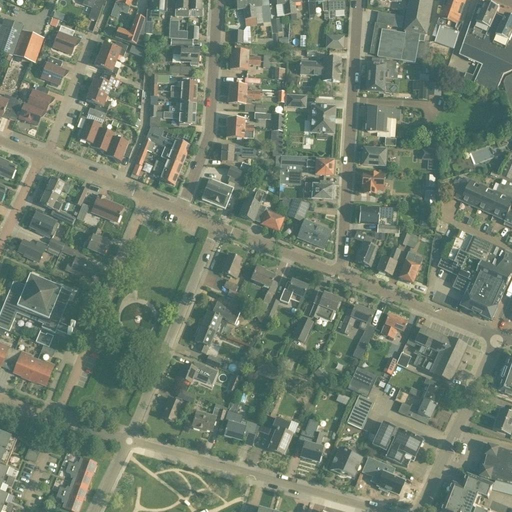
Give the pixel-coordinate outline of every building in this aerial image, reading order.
[(87,19),(95,22),(101,6),(93,3),(94,0),(84,0),(82,5),(91,8),(87,19)] [(116,20),(119,13),(127,15),(132,0),(116,0),(110,18),(116,20)] [(149,5),(149,11),(146,11),(146,23),(152,24),(152,19),(157,19),(158,13),(164,13),(165,0),(150,0),(151,5),(149,5)] [(170,0),(170,5),(175,6),(174,18),(187,19),(188,12),(188,0),(170,0)] [(188,0),(188,12),(195,13),(194,18),(201,18),(202,7),(200,7),(200,0),(188,0)] [(245,28),(250,27),(247,0),(234,0),(236,11),(242,10),(243,20),(244,20),(245,28)] [(247,0),(250,27),(257,27),(256,21),(262,20),(262,25),(270,24),(268,0),(247,0)] [(283,16),(289,16),(287,0),(275,0),(276,7),(275,7),(276,18),(283,17),(283,16)] [(287,0),(289,16),(295,15),(294,5),(301,4),(300,0),(287,0)] [(324,21),(328,20),(326,0),(314,0),(315,4),(322,3),(322,13),(323,13),(324,21)] [(326,0),(328,20),(334,20),(334,12),(333,2),(340,2),(339,0),(326,0)] [(410,0),(405,35),(400,62),(414,64),(418,41),(422,42),(423,36),(426,36),(432,0),(410,0)] [(446,0),(444,8),(461,14),(466,0),(446,0)] [(477,5),(466,36),(459,56),(473,62),(479,64),(473,77),(466,74),(463,82),(496,94),(504,76),(511,71),(511,19),(505,16),(503,19),(496,15),(500,9),(485,3),(483,7),(477,5)] [(444,8),(438,26),(436,26),(432,37),(436,39),(435,43),(442,46),(440,51),(452,55),(459,34),(455,32),(461,14),(444,8)] [(54,17),(62,21),(64,16),(56,12),(54,17)] [(378,13),(377,25),(375,25),(370,55),(378,56),(378,58),(400,62),(405,35),(386,32),(387,27),(394,28),(395,16),(378,13)] [(404,17),(395,16),(394,28),(402,29),(404,17)] [(144,21),(144,20),(135,17),(129,33),(118,30),(114,39),(144,48),(145,21),(144,21)] [(1,26),(0,25),(0,52),(12,57),(23,27),(3,20),(1,26)] [(280,21),(271,21),(273,35),(281,34),(280,21)] [(53,40),(55,41),(52,48),(71,56),(75,45),(77,46),(78,45),(79,43),(79,42),(72,39),(74,33),(60,28),(58,33),(56,33),(53,40)] [(198,28),(188,28),(188,40),(198,40),(198,28)] [(44,40),(22,32),(13,57),(36,65),(44,40)] [(231,44),(242,45),(243,32),(231,32),(231,44)] [(273,46),(272,40),(254,40),(255,37),(254,37),(254,34),(250,34),(250,45),(273,46)] [(323,36),(323,49),(342,49),(342,36),(323,36)] [(192,41),(170,40),(170,48),(192,49),(192,41)] [(103,44),(98,56),(115,62),(118,56),(123,58),(127,48),(116,43),(114,49),(103,44)] [(133,46),(130,53),(143,58),(146,51),(133,46)] [(196,68),(197,64),(198,51),(180,49),(180,50),(171,49),(171,56),(179,56),(179,63),(189,64),(189,67),(196,68)] [(252,59),(247,59),(247,53),(230,52),(230,61),(270,63),(270,57),(263,57),(263,59),(252,58),(252,59)] [(105,71),(103,77),(114,81),(118,70),(113,68),(115,62),(98,56),(94,67),(105,71)] [(42,71),(43,71),(40,79),(51,83),(50,86),(57,89),(58,86),(59,86),(63,76),(65,76),(66,75),(67,74),(68,72),(60,69),(62,63),(49,58),(47,64),(46,64),(44,64),(42,71)] [(323,64),(310,64),(310,66),(312,66),(312,70),(340,72),(340,68),(340,60),(324,59),(323,64)] [(270,63),(230,61),(229,71),(246,72),(247,66),(252,66),(252,67),(259,67),(259,63),(263,63),(262,69),(269,69),(270,63)] [(310,66),(310,64),(300,63),(300,76),(322,78),(322,92),(318,92),(318,98),(331,99),(331,85),(332,85),(332,84),(339,84),(339,76),(340,76),(340,72),(312,70),(312,66),(310,66)] [(369,66),(368,79),(385,80),(389,80),(390,75),(386,74),(386,69),(395,70),(396,63),(386,63),(386,67),(369,66)] [(190,69),(169,67),(169,75),(190,76),(190,69)] [(272,70),(272,80),(285,80),(285,70),(272,70)] [(151,76),(150,91),(157,92),(157,84),(168,85),(169,77),(151,76)] [(103,77),(101,82),(94,79),(89,91),(106,97),(109,91),(114,92),(115,90),(117,91),(120,83),(114,81),(103,77)] [(385,80),(368,79),(367,93),(396,95),(397,87),(385,87),(385,80)] [(170,87),(170,92),(194,94),(195,83),(180,82),(179,89),(177,89),(177,88),(170,87)] [(428,83),(413,82),(413,92),(419,92),(418,101),(427,102),(428,83)] [(228,85),(227,95),(259,97),(259,92),(251,92),(250,92),(245,92),(245,86),(228,85)] [(29,98),(27,105),(45,113),(49,102),(51,103),(52,102),(53,101),(54,100),(54,99),(47,96),(49,91),(38,87),(35,92),(31,90),(28,97),(29,98)] [(106,97),(89,91),(85,101),(96,106),(94,111),(97,112),(105,115),(109,105),(104,103),(106,97)] [(194,94),(170,92),(170,99),(179,99),(178,103),(194,105),(194,94)] [(259,97),(227,95),(227,105),(244,106),(244,105),(251,106),(251,101),(259,101),(259,97)] [(0,99),(0,119),(1,119),(5,109),(11,111),(15,100),(4,96),(2,100),(0,99)] [(306,98),(286,97),(285,109),(306,110),(306,98)] [(163,108),(163,113),(193,115),(194,105),(178,103),(178,110),(176,110),(176,109),(169,108),(169,114),(168,114),(168,108),(163,108)] [(19,111),(21,111),(18,119),(37,127),(41,116),(43,117),(44,116),(44,115),(45,114),(45,113),(27,105),(22,104),(19,111)] [(255,106),(254,114),(265,115),(265,106),(255,106)] [(312,108),(311,123),(310,135),(316,135),(316,141),(326,141),(327,135),(332,135),(334,109),(312,108)] [(391,139),(392,120),(399,120),(399,112),(369,110),(367,134),(378,134),(377,138),(391,139)] [(95,118),(102,121),(105,115),(97,112),(97,113),(95,118)] [(192,126),(193,115),(163,113),(156,113),(156,119),(163,119),(163,120),(177,121),(177,125),(192,126)] [(283,116),(275,115),(275,126),(276,126),(276,132),(282,133),(282,127),(283,127),(283,116)] [(226,119),(225,129),(252,130),(252,126),(248,126),(243,126),(243,120),(226,119)] [(92,148),(101,125),(94,122),(94,124),(85,121),(81,132),(79,132),(77,138),(78,139),(89,144),(88,145),(90,147),(91,147),(92,148)] [(102,125),(101,125),(92,148),(102,152),(101,154),(104,156),(106,157),(114,135),(115,133),(108,130),(107,132),(101,130),(102,127),(101,127),(102,125)] [(252,130),(225,129),(225,139),(251,140),(252,130)] [(164,131),(163,138),(172,139),(173,132),(164,131)] [(282,133),(276,132),(271,132),(270,149),(272,149),(281,150),(282,133)] [(437,150),(435,134),(427,135),(428,150),(437,150)] [(121,166),(124,158),(128,160),(133,148),(128,146),(129,144),(128,143),(128,142),(121,139),(121,141),(115,138),(116,136),(114,135),(106,157),(116,160),(115,162),(116,163),(117,164),(119,165),(121,166)] [(151,154),(154,145),(151,143),(145,141),(141,150),(151,154)] [(168,144),(163,142),(161,147),(184,157),(188,147),(173,141),(171,146),(168,145),(168,144)] [(184,157),(161,147),(159,152),(164,154),(168,155),(166,160),(181,166),(184,157)] [(248,149),(237,149),(232,149),(232,148),(221,147),(220,163),(231,164),(231,163),(236,163),(236,155),(248,156),(248,149)] [(388,154),(413,156),(414,149),(389,147),(388,154)] [(281,150),(272,149),(272,157),(275,158),(274,171),(280,171),(280,158),(281,150)] [(386,152),(365,151),(364,167),(385,168),(386,152)] [(511,155),(510,154),(500,176),(502,177),(501,179),(511,181),(511,180),(511,155)] [(427,167),(433,167),(434,156),(421,155),(420,162),(428,162),(427,167)] [(280,158),(280,171),(279,186),(300,187),(301,168),(306,168),(306,169),(315,170),(315,177),(332,178),(333,163),(316,162),(316,163),(310,162),(310,160),(280,158)] [(0,160),(0,176),(10,181),(16,168),(3,163),(3,162),(0,160)] [(161,164),(156,162),(154,166),(177,176),(181,166),(166,160),(164,165),(161,164)] [(146,164),(143,171),(151,173),(153,166),(146,164)] [(154,166),(152,171),(157,173),(160,174),(158,180),(173,186),(177,176),(154,166)] [(227,187),(219,184),(209,180),(202,198),(210,201),(209,204),(217,207),(219,204),(226,207),(229,198),(232,195),(233,192),(241,195),(251,169),(242,166),(240,171),(230,167),(226,177),(229,178),(227,183),(228,184),(227,187)] [(368,176),(362,175),(361,194),(375,195),(375,191),(382,191),(382,176),(368,175),(368,176)] [(424,188),(434,188),(434,176),(424,175),(424,188)] [(462,203),(471,207),(482,187),(464,179),(462,184),(455,181),(453,185),(452,185),(447,196),(462,203)] [(52,180),(46,192),(59,198),(65,201),(70,188),(52,180)] [(511,182),(502,181),(497,194),(511,200),(511,207),(505,222),(505,223),(511,226),(511,182)] [(330,188),(330,185),(320,184),(320,188),(313,187),(313,185),(304,185),(304,200),(330,201),(330,199),(332,199),(333,188),(330,188)] [(471,207),(486,214),(497,194),(482,187),(471,207)] [(74,205),(80,208),(88,191),(81,188),(74,205)] [(59,198),(46,192),(40,205),(59,214),(62,206),(56,203),(59,198)] [(256,193),(252,203),(246,200),(240,217),(252,222),(262,195),(256,193)] [(425,207),(435,207),(436,193),(425,193),(425,207)] [(505,222),(511,207),(511,200),(497,194),(486,214),(505,222)] [(99,196),(95,206),(92,204),(89,212),(117,223),(123,209),(104,202),(105,199),(99,196)] [(294,201),(289,210),(286,217),(301,223),(308,205),(294,201)] [(78,220),(85,222),(90,207),(84,204),(78,220)] [(391,211),(378,210),(360,209),(359,225),(377,226),(377,219),(391,220),(391,211)] [(68,218),(59,213),(56,220),(72,227),(75,220),(69,217),(68,218)] [(266,213),(261,225),(277,232),(282,219),(266,213)] [(58,226),(55,225),(56,223),(43,217),(41,221),(35,217),(30,228),(39,233),(38,234),(48,239),(50,236),(53,237),(58,226)] [(444,236),(449,226),(437,220),(436,233),(444,236)] [(304,221),(297,239),(323,250),(331,232),(304,221)] [(399,227),(377,226),(377,234),(394,235),(394,238),(398,238),(399,227)] [(89,242),(91,242),(88,250),(104,257),(109,243),(98,239),(101,232),(95,229),(89,242)] [(448,247),(448,248),(468,257),(485,265),(511,277),(511,256),(459,233),(452,248),(448,247)] [(405,248),(409,237),(402,234),(398,245),(405,248)] [(366,237),(363,244),(362,244),(355,262),(370,268),(377,250),(373,248),(376,241),(366,237)] [(64,246),(51,240),(49,246),(60,252),(61,252),(63,247),(64,246)] [(46,252),(49,246),(39,242),(36,247),(23,242),(18,253),(25,256),(24,257),(38,263),(44,251),(46,252)] [(60,252),(49,246),(46,253),(57,258),(60,252)] [(61,252),(61,253),(74,258),(70,266),(67,265),(65,271),(83,278),(83,277),(93,281),(94,278),(98,269),(86,264),(87,262),(83,261),(85,256),(63,247),(61,252)] [(506,292),(511,277),(485,265),(468,257),(448,248),(442,259),(443,259),(443,260),(439,268),(473,284),(469,294),(468,293),(461,308),(492,322),(498,308),(497,307),(505,291),(506,292)] [(392,251),(388,260),(383,258),(377,272),(390,277),(399,254),(392,251)] [(408,254),(405,263),(403,268),(402,268),(400,275),(398,279),(412,285),(419,268),(411,265),(415,256),(408,254)] [(228,256),(221,273),(236,279),(239,273),(237,272),(241,261),(228,256)] [(257,267),(251,282),(269,289),(274,276),(263,272),(264,270),(257,267)] [(14,283),(3,309),(0,316),(0,328),(9,332),(16,314),(43,325),(41,328),(54,333),(56,330),(66,335),(71,337),(74,329),(69,328),(58,324),(70,294),(61,290),(61,289),(30,276),(25,287),(14,283)] [(292,281),(290,285),(287,283),(279,302),(287,305),(289,301),(299,305),(297,310),(298,311),(303,299),(307,287),(292,281)] [(237,287),(225,282),(220,295),(235,301),(238,294),(235,293),(237,287)] [(269,305),(272,296),(266,293),(263,303),(263,304),(260,302),(257,309),(265,312),(268,305),(269,305)] [(318,294),(311,312),(309,317),(317,320),(318,319),(330,324),(334,313),(339,300),(324,294),(323,296),(318,294)] [(271,322),(279,303),(271,300),(264,319),(271,322)] [(207,313),(204,321),(201,320),(198,327),(215,334),(220,336),(223,329),(224,329),(227,323),(234,326),(238,316),(230,313),(232,310),(216,303),(211,315),(207,313)] [(242,306),(239,313),(249,317),(252,310),(242,306)] [(358,330),(364,332),(366,326),(367,327),(368,325),(369,326),(374,314),(365,311),(366,310),(364,309),(362,308),(362,309),(355,307),(352,312),(348,311),(343,324),(340,323),(338,329),(341,330),(339,333),(348,336),(354,320),(361,322),(358,330)] [(261,324),(265,315),(257,312),(253,321),(261,324)] [(388,315),(384,326),(380,335),(393,340),(396,331),(402,333),(407,322),(388,315)] [(196,334),(198,335),(195,342),(199,344),(196,352),(205,356),(208,348),(209,348),(215,334),(198,327),(196,334)] [(303,344),(308,333),(296,328),(291,339),(303,344)] [(447,340),(426,331),(422,329),(419,333),(412,330),(405,345),(414,349),(415,346),(419,348),(417,353),(435,361),(434,363),(417,355),(413,365),(412,365),(429,373),(449,382),(457,367),(465,348),(448,339),(447,340)] [(43,347),(48,349),(52,338),(46,335),(45,337),(39,334),(35,343),(43,346),(43,347)] [(360,361),(369,342),(361,339),(361,338),(352,357),(360,361)] [(0,368),(3,361),(10,364),(15,351),(8,348),(0,344),(0,368)] [(48,349),(43,347),(40,353),(52,358),(55,352),(48,349)] [(21,354),(15,351),(10,364),(16,366),(13,374),(29,381),(37,361),(30,358),(30,357),(21,353),(21,354)] [(407,369),(412,357),(403,353),(398,365),(407,369)] [(208,356),(205,364),(218,369),(222,361),(208,356)] [(505,369),(503,374),(502,380),(504,381),(500,393),(506,395),(505,396),(511,398),(511,358),(508,370),(505,369)] [(37,361),(29,381),(45,387),(53,366),(44,363),(44,364),(37,361)] [(177,379),(190,384),(192,378),(203,383),(206,376),(214,379),(217,373),(192,362),(190,368),(184,365),(181,372),(179,372),(177,379)] [(390,363),(382,379),(388,382),(396,365),(395,365),(390,363)] [(357,369),(352,379),(372,389),(377,378),(357,369)] [(235,375),(230,391),(237,392),(241,377),(235,375)] [(421,399),(420,400),(436,407),(436,406),(435,406),(438,400),(441,401),(444,393),(429,387),(426,394),(424,393),(421,399)] [(417,399),(420,393),(410,389),(408,394),(417,399)] [(195,396),(180,390),(176,399),(192,405),(195,396)] [(358,397),(346,424),(361,430),(365,422),(355,418),(360,406),(370,410),(373,404),(358,397)] [(175,399),(174,402),(168,400),(164,408),(166,409),(161,418),(173,423),(173,422),(175,422),(177,415),(176,415),(181,402),(175,399)] [(420,400),(418,405),(416,404),(415,408),(411,406),(410,408),(402,404),(397,413),(409,419),(410,417),(427,425),(435,407),(436,408),(436,407),(420,400)] [(215,405),(211,416),(196,412),(191,427),(193,428),(193,429),(202,431),(202,430),(211,433),(214,420),(222,422),(226,409),(215,405)] [(502,411),(499,417),(508,420),(508,423),(511,423),(511,410),(506,408),(505,413),(502,411)] [(225,422),(227,423),(223,438),(241,443),(242,438),(246,439),(247,434),(254,435),(256,426),(241,421),(242,416),(227,412),(225,422)] [(283,456),(291,436),(286,434),(290,425),(275,419),(275,421),(265,417),(258,432),(268,437),(267,439),(272,441),(268,450),(283,456)] [(508,420),(499,417),(494,430),(511,436),(511,433),(511,423),(508,423),(508,420)] [(383,423),(376,437),(368,434),(368,437),(369,440),(370,443),(373,445),(373,446),(383,451),(380,456),(407,468),(410,462),(413,463),(422,441),(383,423)] [(311,440),(309,445),(304,444),(300,459),(318,464),(322,449),(319,448),(322,436),(314,433),(312,440),(311,440)] [(0,435),(0,446),(12,452),(16,442),(0,435)] [(12,452),(0,446),(0,458),(8,462),(12,452)] [(511,452),(499,449),(489,446),(486,456),(488,457),(485,468),(483,468),(480,478),(491,481),(491,480),(511,486),(511,452)] [(39,451),(30,448),(25,460),(34,463),(39,451)] [(347,450),(345,452),(339,449),(329,471),(330,471),(337,471),(353,478),(361,459),(355,456),(355,454),(354,451),(352,450),(350,449),(347,450)] [(0,458),(0,469),(7,472),(9,468),(6,467),(8,462),(0,458)] [(80,459),(78,464),(77,462),(74,465),(69,464),(67,468),(91,477),(96,464),(80,459)] [(369,477),(371,473),(381,477),(377,487),(379,488),(379,490),(386,493),(387,492),(398,496),(404,482),(391,477),(393,471),(375,463),(368,460),(362,474),(369,477)] [(91,477),(67,468),(65,473),(70,475),(71,479),(73,479),(71,484),(86,489),(91,477)] [(14,479),(8,477),(5,485),(11,487),(14,479)] [(59,489),(58,493),(82,502),(86,489),(71,484),(69,489),(67,487),(64,490),(59,489)] [(482,511),(477,510),(476,511),(472,511),(479,495),(464,489),(464,488),(463,488),(463,489),(457,486),(454,493),(451,492),(445,508),(448,509),(446,511),(482,511)] [(0,491),(0,503),(4,505),(8,495),(0,491)] [(77,511),(82,502),(58,493),(56,498),(61,500),(61,504),(63,504),(62,509),(70,511),(77,511)]
